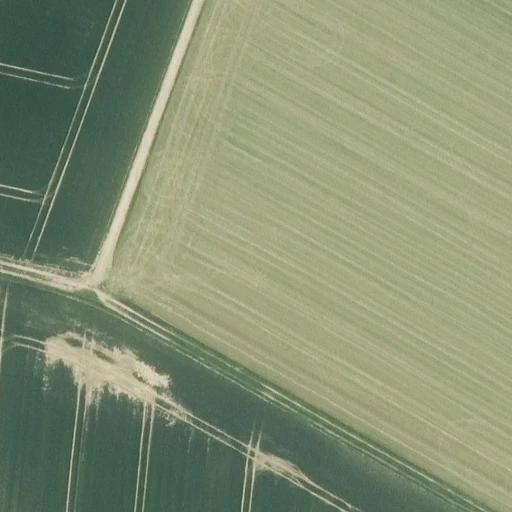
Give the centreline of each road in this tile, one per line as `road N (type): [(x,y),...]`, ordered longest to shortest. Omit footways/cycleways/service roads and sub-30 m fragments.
road 1 (track): [(95,286),(467,511)]
road 2 (track): [(95,286),(200,0)]
